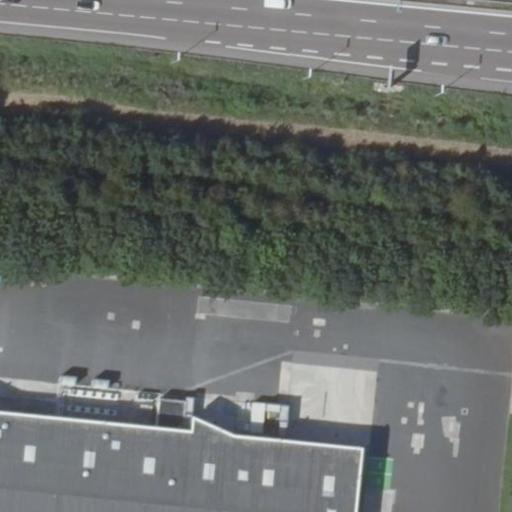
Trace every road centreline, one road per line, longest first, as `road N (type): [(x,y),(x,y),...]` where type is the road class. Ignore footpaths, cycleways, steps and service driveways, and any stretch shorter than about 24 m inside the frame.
road 1 (unknown): [(0,336),(408,368),(438,399),(448,443),(445,511)]
road 2 (motorway): [(23,0),(511,45)]
